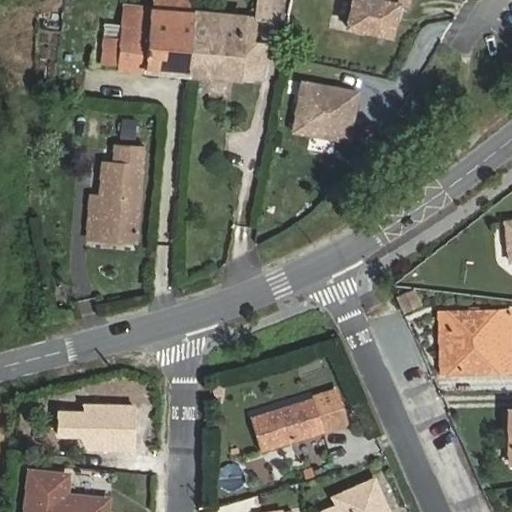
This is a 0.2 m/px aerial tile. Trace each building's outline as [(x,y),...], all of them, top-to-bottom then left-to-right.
[(254,20),(285,25),(285,24),(288,0),(256,0),(254,19),(254,20)] [(405,0),(353,0),(348,26),(397,36),(405,0)] [(126,7),(120,68),(251,81),(254,20),(254,19),(126,7)] [(364,92),(303,81),(293,133),(354,144),(364,92)] [(142,149),(116,147),(115,165),(103,164),(98,239),(136,242),(142,149)] [(413,289),(399,295),(406,312),(420,306),(413,289)] [(461,371),(511,369),(511,313),(511,312),(460,313),(461,371)] [(442,371),(461,371),(460,313),(441,314),(442,371)] [(254,415),(265,448),(341,424),(333,400),(319,405),(316,395),(254,415)] [(25,511),(106,511),(108,500),(66,495),(68,476),(30,472),(25,511)] [(328,511),(388,511),(374,480),(338,496),(342,505),(328,511)]
